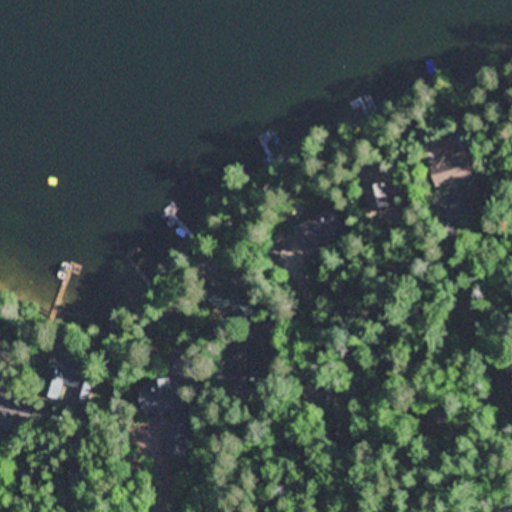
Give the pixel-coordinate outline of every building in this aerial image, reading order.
[(357,100),(362,115),(377,110),(372,96),(357,100)] [(484,177),(476,152),(438,163),(446,188),(484,177)] [(400,208),(399,183),(376,184),(377,210),(400,208)] [(298,230),(312,255),(350,234),(335,209),(298,230)] [(240,323),(255,314),(234,275),(210,288),(223,311),(231,306),(240,323)] [(53,351),(40,395),(64,403),(66,399),(80,403),(92,362),(53,351)] [(146,387),(144,416),(166,418),(162,459),(184,461),(191,382),(154,379),(153,388),(146,387)] [(300,404),(323,407),(326,384),(302,382),(300,404)]
